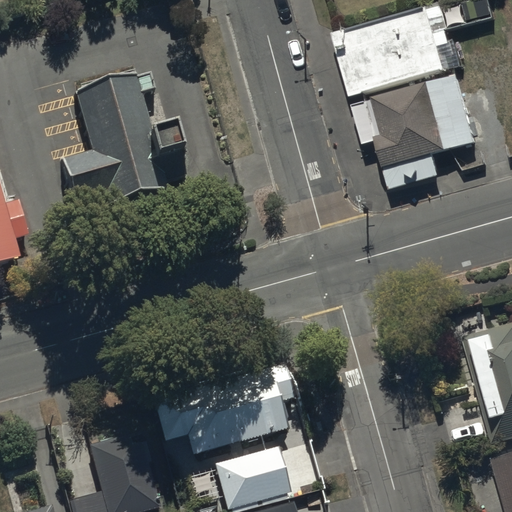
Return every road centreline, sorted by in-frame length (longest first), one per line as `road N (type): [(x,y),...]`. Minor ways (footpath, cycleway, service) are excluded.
road 1 (tertiary): [(0,361),(332,269)]
road 2 (residential): [(259,0),(332,269)]
road 3 (residential): [(332,269),(400,511)]
road 4 (tertiary): [(332,269),(511,219)]
